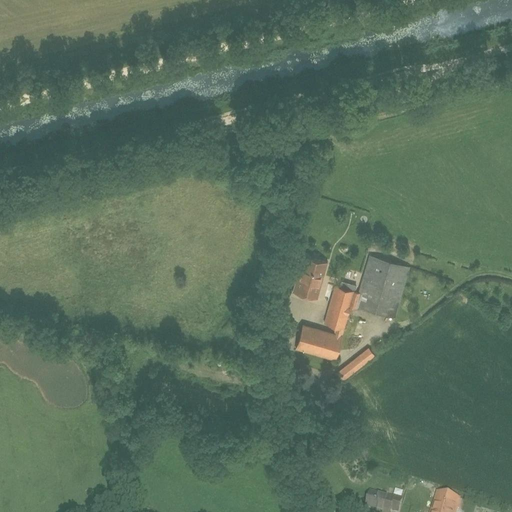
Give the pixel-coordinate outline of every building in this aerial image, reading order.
[(317,299),(327,262),(303,255),(292,291),(317,299)] [(394,318),(409,266),(370,255),(359,293),(335,286),(324,323),(336,326),(334,333),(303,324),(296,349),(335,360),(350,306),(357,308),(357,307),(394,318)] [(375,355),(368,347),(335,373),(342,381),(375,355)] [(396,511),(397,511),(401,500),(394,497),(393,499),(370,492),(366,508),(380,511),(379,511),(390,511),(391,510),(396,511)] [(455,511),(457,509),(460,510),(462,501),(459,500),(460,499),(437,493),(432,510),(431,511),(455,511)]
